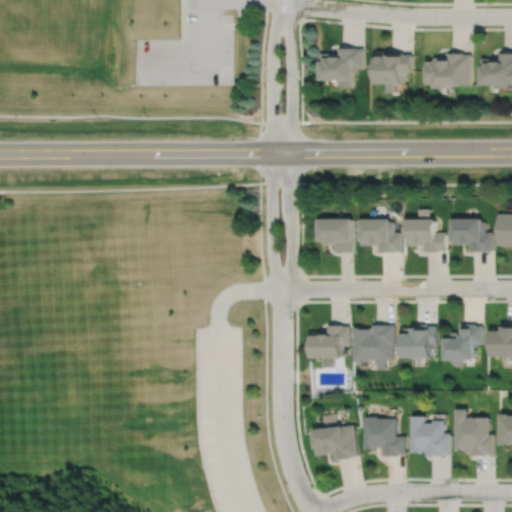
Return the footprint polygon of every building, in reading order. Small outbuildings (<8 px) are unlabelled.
[(323,52),(323,61),(324,61),(324,78),(340,78),(341,85),(354,85),(354,78),(357,78),(357,72),(358,72),(358,65),(366,65),(365,47),(358,47),(358,46),(341,46),(341,52),(323,52)] [(379,51),(379,70),(378,70),(378,81),(391,81),(391,90),(401,90),(401,83),(407,83),(407,81),(409,81),(409,70),(416,70),(416,53),(407,53),(407,51),(393,51),(393,50),(380,50),(380,51),(379,51)] [(427,59),(427,82),(435,82),(435,86),(448,86),(448,84),(456,84),(456,83),(472,83),(472,53),(465,53),(465,51),(449,51),(449,55),(435,55),(435,59),(427,59)] [(483,56),(483,82),(496,82),(496,86),(506,86),(506,82),(511,82),(511,51),(500,51),(500,56),(483,56)] [(511,212),(498,212),(499,243),(505,243),(505,245),(511,245),(511,212)] [(323,218),(323,240),(326,240),(326,243),(338,243),(338,251),(356,251),(356,240),(357,240),(357,218),(323,218)] [(365,218),(365,239),(363,239),(363,244),(381,244),(382,251),(405,251),(404,231),(397,231),(397,221),(395,221),(395,218),(365,218)] [(410,218),(410,244),(425,244),(425,251),(441,250),(441,249),(447,249),(447,231),(437,231),(437,218),(410,218)] [(453,218),(453,243),(470,243),(470,250),(494,250),(493,231),(486,231),(486,221),(483,221),(483,218),(453,218)] [(492,327),(492,356),(511,356),(511,323),(504,323),(504,327),(492,327)] [(356,327),(356,361),(370,361),(370,359),(379,359),(379,368),(387,368),(387,359),(395,359),(395,344),(397,344),(397,324),(375,324),(375,327),(356,327)] [(404,327),(404,358),(431,358),(431,343),(437,343),(437,325),(429,325),(429,324),(415,324),(415,327),(404,327)] [(446,332),(446,338),(445,338),(445,360),(453,360),(453,364),(463,364),(463,360),(475,359),(475,346),(477,346),(477,342),(483,342),(483,325),(476,325),(476,324),(460,324),(460,331),(446,332)] [(314,331),(313,358),(345,358),(346,344),(352,344),(352,326),(345,325),(330,325),(330,331),(314,331)] [(457,409),(457,450),(473,450),(473,456),(489,456),(489,454),(495,454),(495,434),(490,434),(490,417),(477,417),(477,418),(475,418),(475,417),(471,417),(471,418),(468,418),(468,409),(457,409)] [(501,414),(501,444),(511,444),(511,416),(510,416),(510,414),(501,414)] [(415,416),(415,452),(426,452),(426,450),(429,450),(429,455),(451,455),(451,433),(445,433),(445,420),(434,420),(434,423),(428,423),(428,416),(415,416)] [(368,417),(368,449),(379,449),(379,447),(386,447),(386,455),(402,456),(402,454),(408,454),(408,436),(399,436),(399,418),(382,418),(382,417),(368,417)] [(317,431),(319,447),(318,447),(319,453),(337,451),(338,458),(353,456),(353,455),(360,454),(357,425),(344,426),(345,427),(317,431)]
